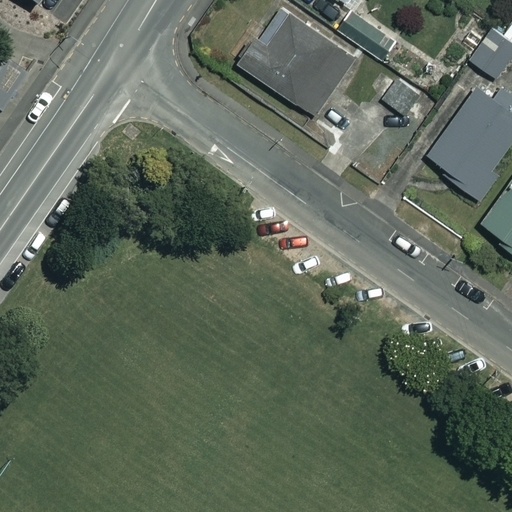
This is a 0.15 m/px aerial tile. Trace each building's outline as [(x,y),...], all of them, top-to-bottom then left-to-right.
[(355,52),(276,0),(235,61),(314,114),(355,52)] [(386,33),(352,10),(338,29),(372,53),(386,33)] [(511,51),(511,43),(489,27),(467,56),(494,76),(511,51)] [(418,91),(397,76),(382,98),(402,112),(418,91)] [(493,172),(489,169),(511,136),(511,86),(501,79),(489,95),(477,86),(429,154),(446,167),(443,172),(476,195),(493,172)] [(511,180),(482,222),(511,244),(511,180)]
